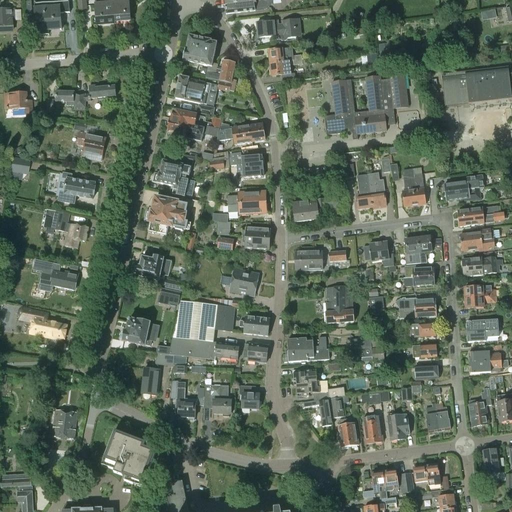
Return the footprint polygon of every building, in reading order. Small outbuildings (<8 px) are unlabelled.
[(77,0),(79,11),(86,11),(85,0),(77,0)] [(103,0),(104,4),(95,5),(96,27),(115,25),(114,24),(113,3),(112,0),(103,0)] [(120,0),(121,3),(113,3),(114,24),(130,22),(129,8),(131,8),(130,0),(120,0)] [(223,0),(224,7),(225,7),(226,15),(257,12),(256,3),(259,3),(260,0),(223,0)] [(260,0),(259,3),(256,3),(257,12),(261,11),(262,11),(264,10),(266,9),(269,7),(270,5),(271,4),(272,2),(281,1),(280,0),(260,0)] [(68,2),(34,5),(36,33),(61,31),(60,20),(58,20),(57,15),(69,14),(68,2)] [(0,33),(11,33),(11,23),(13,23),(13,10),(0,10),(0,33)] [(257,33),(253,34),(254,42),(260,42),(260,39),(265,39),(276,37),(276,30),(286,29),(287,39),(296,38),(294,19),(285,20),(285,25),(277,26),(277,22),(256,24),(257,33)] [(209,68),(207,74),(216,75),(218,70),(211,68),(213,59),(214,59),(215,53),(216,44),(211,43),(211,42),(205,41),(205,38),(204,36),(198,35),(196,36),(195,39),(189,37),(186,51),(185,51),(183,62),(193,64),(193,65),(199,66),(199,65),(209,68)] [(292,49),(268,52),(270,65),(287,63),(289,62),(293,62),(301,61),(301,57),(292,58),(292,49)] [(368,66),(368,67),(378,66),(377,55),(367,56),(367,57),(368,66)] [(287,63),(270,65),(271,78),(281,76),(282,82),(295,80),(294,74),(291,75),(289,62),(287,63)] [(216,75),(207,74),(207,73),(205,79),(231,85),(235,65),(223,63),(222,70),(218,70),(216,75)] [(508,68),(441,75),(445,108),(511,101),(508,68)] [(365,80),(369,112),(354,114),(350,81),(346,82),(331,84),(335,116),(324,117),(326,136),(352,134),(352,141),(357,141),(357,136),(386,132),(385,127),(395,126),(393,110),(408,108),(404,75),(389,77),(389,81),(380,82),(380,78),(365,80)] [(211,85),(180,78),(175,100),(206,106),(211,85)] [(217,91),(229,93),(231,85),(219,83),(217,91)] [(74,95),(73,107),(73,110),(85,111),(85,102),(90,102),(91,100),(116,98),(115,87),(95,89),(95,87),(89,88),(89,96),(85,96),(85,95),(74,95)] [(66,107),(73,107),(74,95),(74,93),(56,93),(56,103),(66,103),(66,107)] [(4,95),(5,111),(25,110),(25,116),(31,116),(30,102),(25,102),(25,94),(4,95)] [(197,114),(211,117),(213,109),(198,106),(197,114)] [(419,111),(397,112),(397,128),(420,127),(419,111)] [(185,139),(188,126),(194,127),(195,122),(202,123),(202,122),(205,123),(206,119),(190,116),(190,115),(176,112),(176,113),(172,112),(168,131),(169,131),(168,136),(185,139)] [(211,124),(210,128),(218,130),(220,120),(212,118),(211,124)] [(188,126),(185,139),(201,142),(202,138),(203,135),(205,123),(202,122),(202,123),(195,122),(194,127),(188,126)] [(217,138),(218,130),(210,128),(211,124),(205,123),(203,135),(217,138)] [(78,124),(76,131),(84,132),(85,126),(78,124)] [(221,125),(217,142),(227,141),(226,136),(233,135),(233,138),(263,133),(262,125),(250,127),(249,125),(246,126),(244,128),(232,129),(231,128),(229,128),(229,126),(221,125)] [(79,133),(76,145),(84,147),(82,159),(100,163),(105,141),(91,138),(91,136),(79,133)] [(226,136),(227,141),(233,140),(234,146),(264,142),(263,133),(233,138),(233,135),(226,136)] [(308,154),(309,159),(343,155),(343,150),(308,154)] [(211,162),(213,155),(203,153),(201,159),(211,162)] [(228,161),(229,170),(263,167),(262,164),(261,157),(241,158),(241,159),(236,159),(236,160),(230,160),(230,153),(225,153),(225,159),(228,158),(228,161)] [(19,170),(27,172),(29,160),(9,157),(7,171),(6,178),(17,179),(19,170)] [(159,175),(180,180),(180,177),(185,179),(186,177),(189,177),(191,168),(190,168),(191,167),(194,167),(196,159),(185,157),(183,166),(173,164),(173,160),(164,158),(163,162),(160,175),(159,175)] [(224,170),(229,170),(228,161),(228,158),(225,159),(212,160),(212,163),(210,163),(210,171),(224,170)] [(383,174),(391,173),(390,165),(389,161),(381,162),(383,174)] [(345,167),(347,179),(355,178),(353,166),(345,167)] [(263,167),(229,170),(230,174),(235,174),(235,172),(237,172),(237,179),(243,179),(263,178),(262,171),(263,171),(263,167)] [(58,202),(74,205),(76,197),(92,200),(93,197),(94,197),(95,188),(94,188),(95,184),(71,180),(72,175),(63,174),(62,179),(67,180),(66,183),(65,183),(64,192),(65,192),(64,194),(59,194),(59,198),(58,202)] [(180,180),(159,175),(154,174),(153,183),(157,184),(171,187),(171,190),(173,190),(172,191),(173,191),(172,195),(184,198),(186,190),(188,181),(185,180),(185,179),(180,177),(180,180)] [(378,175),(368,176),(372,209),(386,207),(383,182),(379,182),(378,175)] [(372,209),(368,176),(357,177),(359,197),(355,198),(357,211),(372,209)] [(414,177),(414,178),(416,192),(413,193),(415,207),(426,206),(422,176),(414,177)] [(444,187),(442,188),(443,192),(445,193),(445,194),(479,190),(483,190),(481,177),(467,179),(467,183),(444,186),(444,187)] [(416,192),(414,178),(403,180),(405,193),(402,193),(404,208),(415,207),(413,193),(416,192)] [(479,190),(445,194),(446,202),(469,200),(469,202),(480,200),(479,190)] [(227,197),(227,207),(238,206),(238,205),(265,204),(264,194),(238,195),(238,197),(227,197)] [(329,200),(292,204),(295,224),(319,221),(317,210),(325,209),(340,207),(339,198),(334,199),(333,197),(329,198),(329,200)] [(146,212),(144,222),(149,223),(150,223),(147,233),(166,237),(168,227),(172,228),(174,228),(174,230),(182,232),(183,230),(189,231),(190,224),(183,223),(187,206),(177,204),(177,203),(155,199),(152,213),(151,212),(151,213),(146,212)] [(238,206),(227,207),(228,214),(239,213),(239,215),(266,214),(265,204),(238,205),(238,206)] [(482,209),(458,212),(458,220),(503,214),(503,210),(497,211),(497,208),(482,209)] [(44,218),(42,228),(67,233),(64,247),(76,250),(77,244),(78,244),(78,241),(84,243),(87,229),(70,225),(65,224),(67,215),(53,212),(51,220),(44,218)] [(503,214),(458,220),(459,228),(484,225),(484,224),(494,223),(504,221),(503,214)] [(212,215),(212,222),(218,223),(227,223),(228,216),(212,215)] [(218,223),(217,236),(229,236),(230,223),(228,223),(227,223),(218,223)] [(245,237),(245,240),(253,240),(253,238),(269,240),(270,231),(246,229),(245,231),(242,231),(242,237),(245,237)] [(460,236),(461,245),(493,241),(492,231),(480,232),(480,234),(460,236)] [(190,234),(186,251),(191,252),(195,235),(190,234)] [(253,240),(245,240),(244,249),(269,251),(269,240),(253,238),(253,240)] [(430,238),(417,239),(419,254),(420,265),(426,264),(425,254),(432,253),(430,238)] [(217,249),(232,252),(234,242),(219,239),(217,249)] [(417,239),(405,241),(407,256),(419,254),(417,239)] [(493,241),(461,245),(461,253),(494,249),(493,241)] [(389,268),(394,267),(393,258),(389,258),(387,243),(369,245),(369,247),(363,248),(365,261),(371,260),(371,263),(383,262),(384,268),(389,268)] [(197,248),(196,255),(204,256),(205,250),(197,248)] [(295,254),(295,263),(309,263),(309,262),(322,261),(322,253),(313,253),(313,249),(302,249),(302,253),(295,254)] [(345,252),(337,253),(338,262),(346,262),(345,252)] [(338,262),(337,253),(328,254),(329,263),(338,262)] [(134,267),(132,275),(137,276),(137,277),(161,282),(164,272),(161,271),(163,260),(154,258),(153,261),(142,258),(140,267),(139,267),(139,268),(134,267)] [(481,259),(462,261),(463,270),(498,266),(501,266),(500,261),(495,262),(495,259),(486,260),(481,261),(481,259)] [(309,263),(295,263),(295,272),(322,271),(322,261),(309,262),(309,263)] [(498,266),(463,270),(463,278),(483,276),(483,275),(488,274),(488,275),(499,274),(498,266)] [(405,268),(406,280),(433,278),(433,269),(419,270),(419,267),(405,268)] [(44,279),(42,290),(52,292),(53,287),(62,289),(74,292),(77,276),(65,274),(65,277),(56,275),(57,273),(54,272),(55,270),(44,268),(42,278),(44,279)] [(229,293),(254,298),(259,275),(234,270),(229,293)] [(433,278),(406,280),(403,280),(404,288),(413,287),(413,288),(434,286),(433,278)] [(165,289),(183,293),(184,284),(167,280),(165,289)] [(474,288),(464,289),(465,299),(496,297),(496,291),(491,292),(490,286),(474,287),(474,288)] [(326,304),(326,313),(327,325),(353,323),(352,297),(351,297),(350,288),(326,289),(327,304),(326,304)] [(160,299),(169,301),(167,310),(176,312),(180,294),(162,290),(160,299)] [(496,297),(465,299),(465,310),(476,309),(476,310),(483,309),(483,304),(496,303),(496,297)] [(369,299),(371,313),(383,311),(382,298),(369,299)] [(399,309),(399,311),(418,310),(435,309),(435,301),(416,301),(416,299),(401,300),(395,304),(399,309)] [(233,301),(232,309),(235,309),(240,310),(241,302),(233,301)] [(180,303),(171,349),(169,356),(181,357),(215,361),(216,359),(238,361),(239,346),(217,344),(217,342),(214,341),(215,331),(217,308),(195,306),(195,304),(180,303)] [(34,337),(48,340),(48,339),(52,340),(63,342),(67,327),(55,324),(45,322),(47,312),(20,306),(17,321),(37,325),(34,337)] [(215,331),(224,332),(226,308),(218,307),(217,308),(215,331)] [(232,309),(226,308),(224,332),(233,333),(235,309),(232,309)] [(418,310),(399,311),(400,319),(408,319),(415,319),(436,318),(435,309),(418,310)] [(244,335),(268,337),(270,320),(246,317),(245,322),(240,322),(239,328),(244,329),(244,335)] [(466,323),(467,334),(498,332),(497,321),(483,322),(483,320),(477,321),(477,322),(466,323)] [(121,332),(119,341),(124,342),(123,342),(144,347),(145,346),(150,347),(152,342),(154,342),(158,326),(139,322),(139,323),(132,321),(129,323),(127,333),(126,333),(125,333),(121,332)] [(434,325),(410,326),(410,332),(415,332),(415,338),(419,338),(435,337),(435,335),(437,334),(436,331),(435,330),(434,325)] [(359,340),(350,341),(351,349),(363,348),(371,348),(370,340),(369,328),(358,329),(359,340)] [(498,332),(467,334),(468,344),(478,343),(479,346),(484,345),(484,343),(485,343),(485,339),(499,338),(498,332)] [(382,333),(372,334),(372,348),(383,347),(382,333)] [(288,341),(288,353),(327,351),(326,338),(319,339),(319,347),(313,348),(313,339),(288,341)] [(248,359),(248,361),(247,362),(266,364),(268,347),(249,345),(249,346),(245,345),(243,358),(248,359)] [(420,349),(412,349),(413,359),(421,358),(421,359),(436,358),(436,356),(438,355),(438,352),(436,351),(436,346),(420,346),(420,349)] [(157,347),(156,355),(169,356),(171,349),(157,347)] [(364,358),(362,358),(362,362),(372,362),(372,358),(371,348),(363,348),(364,358)] [(372,349),(373,362),(384,361),(383,348),(372,349)] [(286,357),(283,358),(284,364),(301,363),(301,365),(305,364),(305,362),(329,361),(328,351),(327,351),(288,353),(288,352),(285,352),(286,357)] [(489,353),(468,354),(469,365),(501,363),(501,355),(489,356),(489,353)] [(155,365),(174,367),(180,367),(181,357),(169,356),(156,355),(155,365)] [(501,363),(469,365),(470,375),(499,373),(499,370),(508,369),(507,363),(501,363)] [(422,373),(417,374),(418,380),(422,380),(431,380),(432,383),(438,383),(437,379),(438,379),(437,378),(439,377),(439,374),(437,373),(437,367),(421,368),(422,373)] [(144,395),(143,397),(144,398),(144,399),(145,400),(146,400),(147,400),(148,400),(149,400),(150,399),(150,398),(150,397),(151,396),(157,396),(159,371),(144,370),(145,370),(142,394),(142,395),(144,395)] [(294,387),(296,386),(307,386),(307,383),(317,382),(316,371),(304,372),(304,374),(293,375),(294,387)] [(502,377),(488,378),(489,389),(490,392),(496,391),(496,385),(503,384),(502,377)] [(204,393),(204,407),(204,408),(210,408),(213,408),(213,415),(223,415),(223,418),(229,418),(229,415),(231,416),(231,402),(228,402),(228,387),(211,386),(211,380),(205,380),(205,386),(204,393)] [(307,386),(296,386),(297,398),(309,397),(309,395),(313,395),(314,402),(345,397),(343,389),(328,390),(327,382),(317,382),(307,383),(307,386)] [(240,395),(242,395),(242,410),(259,410),(259,396),(255,396),(255,388),(240,388),(240,395)] [(176,399),(176,405),(179,405),(178,418),(187,418),(187,421),(194,421),(194,419),(195,419),(195,406),(204,407),(204,393),(199,393),(199,398),(198,398),(197,400),(185,400),(185,389),(177,389),(177,399),(176,399)] [(482,400),(469,402),(469,406),(472,428),(488,425),(485,407),(492,406),(490,392),(489,389),(483,390),(484,394),(481,394),(482,400)] [(412,394),(412,390),(401,391),(402,397),(406,397),(406,402),(411,402),(412,394)] [(388,392),(380,393),(381,403),(389,402),(388,392)] [(368,400),(368,404),(369,404),(369,406),(381,405),(381,403),(380,393),(364,395),(365,400),(368,400)] [(508,423),(504,396),(496,397),(496,399),(494,399),(495,404),(496,404),(499,424),(508,423)] [(341,399),(328,400),(328,401),(331,420),(343,418),(342,405),(341,399)] [(320,416),(322,428),(332,426),(331,420),(328,401),(319,403),(319,402),(300,405),(301,409),(319,406),(319,411),(318,412),(319,415),(320,416)] [(446,407),(435,408),(439,433),(450,431),(448,419),(446,407)] [(435,408),(425,410),(427,422),(428,434),(439,433),(435,408)] [(55,411),(52,438),(74,441),(75,431),(77,414),(55,411)] [(406,415),(396,416),(400,441),(406,440),(405,436),(409,436),(407,419),(406,419),(406,415)] [(400,441),(396,416),(387,418),(390,442),(400,441)] [(378,417),(370,418),(374,445),(383,443),(379,421),(378,422),(378,417)] [(374,445),(370,418),(363,419),(363,424),(366,446),(374,445)] [(351,420),(346,421),(349,448),(358,447),(355,424),(351,425),(351,420)] [(349,448),(346,421),(338,422),(339,427),(337,427),(341,449),(349,448)] [(25,442),(34,442),(35,427),(25,427),(25,442)] [(148,444),(114,431),(101,466),(115,471),(114,474),(122,477),(123,474),(126,476),(124,482),(142,487),(147,488),(150,468),(156,451),(146,448),(148,444)] [(482,453),(486,483),(501,481),(501,482),(505,482),(505,474),(501,474),(500,468),(504,467),(503,460),(499,460),(498,451),(482,453)] [(159,471),(165,471),(167,460),(160,459),(159,471)] [(425,468),(427,483),(428,488),(440,486),(438,466),(425,468)] [(415,484),(427,483),(425,468),(413,469),(415,484)] [(384,473),(386,488),(386,493),(392,492),(394,490),(398,489),(396,471),(384,473)] [(371,475),(373,490),(374,495),(386,493),(386,488),(384,473),(371,475)] [(408,494),(406,483),(405,474),(398,475),(399,484),(401,484),(402,495),(408,494)] [(1,489),(20,488),(20,494),(18,494),(19,503),(22,503),(22,511),(32,511),(31,493),(31,487),(30,476),(0,477),(1,489)] [(281,511),(275,511),(187,511),(182,483),(164,486),(168,511),(281,511)] [(439,504),(440,511),(455,509),(453,496),(434,499),(435,504),(439,504)]
